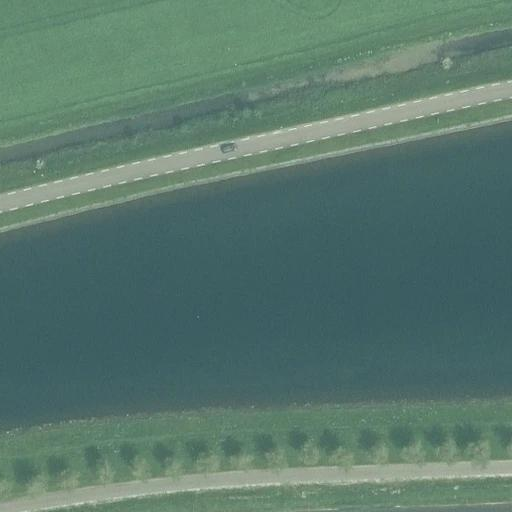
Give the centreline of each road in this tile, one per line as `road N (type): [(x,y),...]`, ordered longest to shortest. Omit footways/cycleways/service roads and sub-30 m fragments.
road 1 (unclassified): [(0,204),(511,91)]
road 2 (unclassified): [(0,510),(221,480),(511,468)]
